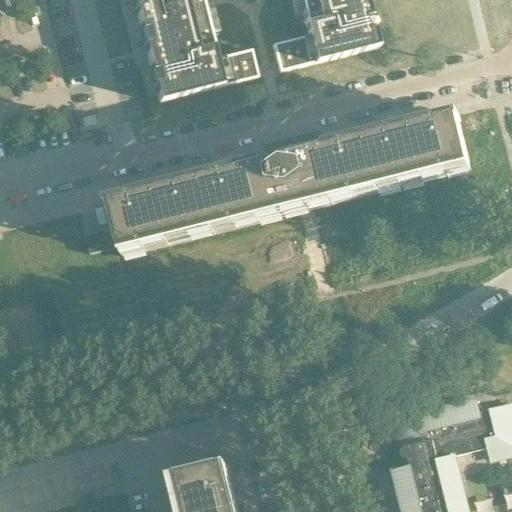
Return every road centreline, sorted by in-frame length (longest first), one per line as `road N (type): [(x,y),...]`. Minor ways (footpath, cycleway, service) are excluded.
road 1 (residential): [(0,189),(511,62)]
road 2 (residential): [(247,429),(226,426),(12,478)]
